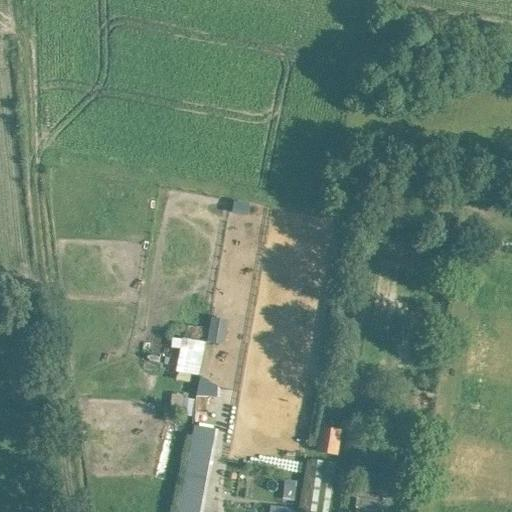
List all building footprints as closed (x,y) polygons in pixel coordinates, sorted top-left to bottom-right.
[(494,185),(492,195),(508,198),(510,188),(494,185)] [(181,343),(175,371),(198,374),(204,342),(186,338),(185,344),(181,343)] [(319,427),(316,452),(338,455),(341,430),(319,427)] [(191,444),(178,511),(198,511),(211,448),(191,444)] [(310,459),(303,511),(327,511),(334,463),(310,459)] [(358,473),(353,508),(381,511),(383,511),(388,477),(358,473)]
